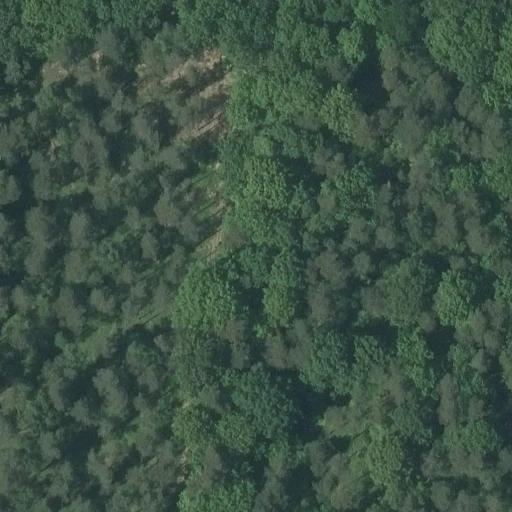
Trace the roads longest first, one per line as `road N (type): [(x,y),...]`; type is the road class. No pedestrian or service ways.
road 1 (track): [(176,511),(250,0)]
road 2 (unclassified): [(0,12),(250,0)]
